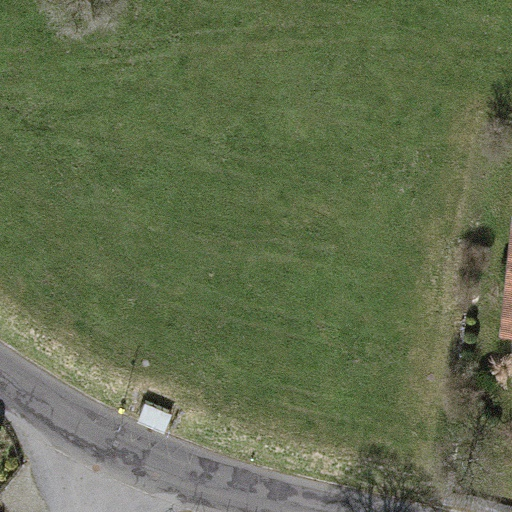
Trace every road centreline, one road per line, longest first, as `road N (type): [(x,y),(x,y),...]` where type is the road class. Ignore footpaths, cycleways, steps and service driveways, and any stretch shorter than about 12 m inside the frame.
road 1 (tertiary): [(108,442),(213,488),(317,511)]
road 2 (tertiary): [(0,377),(108,442)]
